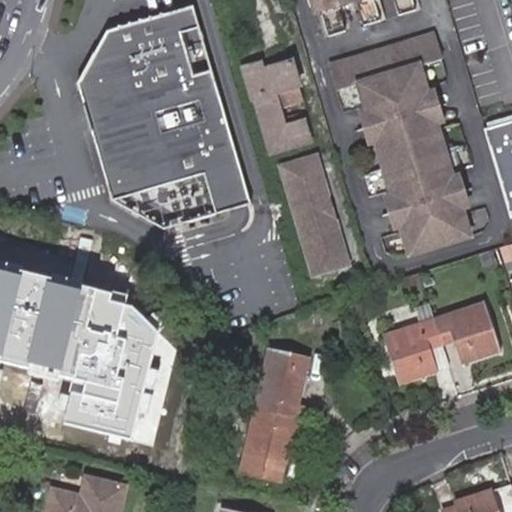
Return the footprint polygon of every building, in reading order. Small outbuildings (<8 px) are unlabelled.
[(308,0),(313,16),(320,14),(328,38),(345,33),(337,8),(355,3),(362,28),(380,22),(372,0),(392,0),(397,17),(414,12),(410,0),(308,0)] [(75,96),(89,148),(94,146),(111,201),(166,227),(251,202),(192,6),(106,32),(76,87),(79,95),(75,96)] [(429,99),(428,96),(418,61),(441,54),(435,34),(330,66),(336,86),(358,79),(367,109),(376,138),(412,256),(470,238),(462,208),(462,207),(453,179),(429,99)] [(257,67),(245,70),(254,100),(257,100),(272,153),(311,142),(306,123),(286,128),(280,108),(295,99),(292,89),(298,88),(292,63),(259,72),(257,67)] [(435,94),(428,96),(429,99),(435,119),(442,117),(435,94)] [(85,149),(89,148),(75,96),(71,97),(85,149)] [(367,109),(361,111),(369,140),(376,138),(367,109)] [(511,122),(485,130),(511,219),(511,218),(511,122)] [(316,159),(283,169),(314,274),(348,264),(334,220),(330,221),(324,200),(328,199),(316,159)] [(453,179),(462,207),(462,208),(468,206),(459,178),(453,179)] [(394,198),(388,200),(396,228),(402,226),(394,198)] [(330,221),(334,220),(328,199),(324,200),(330,221)] [(8,219),(0,270),(63,279),(70,228),(8,219)] [(0,274),(0,367),(65,383),(55,422),(154,446),(178,348),(131,307),(0,274)] [(365,305),(361,292),(350,295),(355,309),(365,305)] [(435,324),(428,304),(414,309),(420,329),(384,341),(399,385),(434,374),(427,352),(442,348),(435,324)] [(435,324),(442,348),(457,343),(463,365),(500,353),(486,308),(435,324)] [(434,374),(449,370),(442,348),(427,352),(434,374)] [(264,351),(251,409),(294,418),(298,405),(288,402),(297,359),(264,351)] [(222,431),(228,405),(213,402),(207,428),(222,431)] [(294,418),(251,409),(236,470),(270,478),(281,432),(291,434),(294,418)] [(79,498),(50,491),(45,511),(116,511),(123,488),(84,478),(79,498)] [(501,511),(496,496),(457,508),(458,511),(501,511)]
